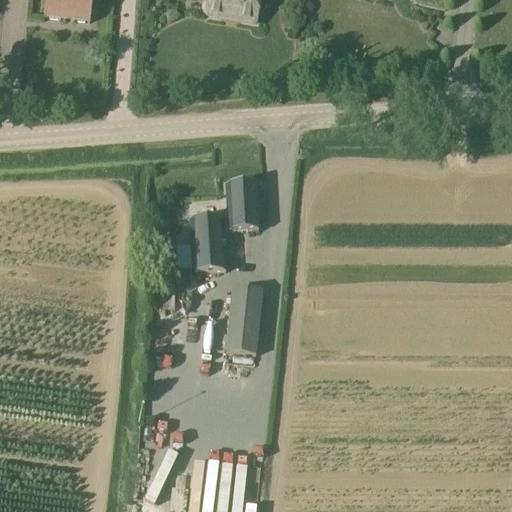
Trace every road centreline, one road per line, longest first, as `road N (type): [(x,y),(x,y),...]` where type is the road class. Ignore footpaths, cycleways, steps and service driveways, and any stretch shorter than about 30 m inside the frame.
road 1 (tertiary): [(511,113),(0,144)]
road 2 (unknown): [(0,198),(105,203),(115,241),(87,511)]
